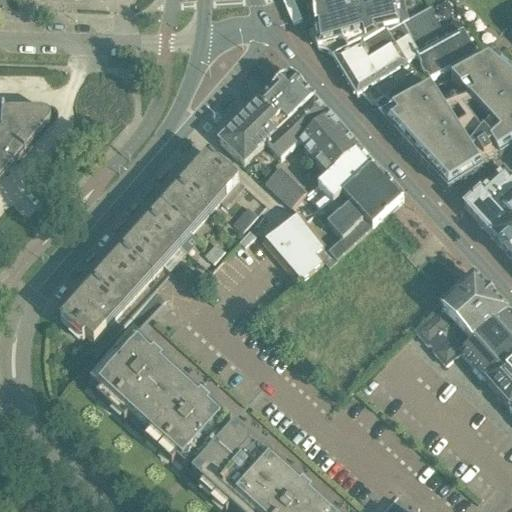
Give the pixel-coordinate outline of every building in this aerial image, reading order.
[(312,0),(318,52),(330,57),(333,62),(361,45),(364,50),(390,34),(412,41),(404,27),(410,24),(402,0),(312,0)] [(463,36),(448,44),(431,12),(410,24),(404,27),(412,41),(390,34),(364,50),(361,45),(333,62),(357,100),(362,98),(372,108),(404,89),(405,92),(428,79),(431,84),(476,59),(463,36)] [(493,142),(503,158),(511,153),(511,152),(511,74),(492,59),(451,82),(452,82),(461,92),(469,88),(475,98),(469,101),(500,135),(496,139),(493,142)] [(256,160),(267,149),(278,139),(289,128),(315,104),(292,81),(284,81),(218,145),(244,171),(256,160)] [(380,119),(448,193),(483,171),(431,91),(380,119)] [(289,128),(278,139),(267,149),(282,165),(301,146),(329,120),(315,104),(289,128)] [(0,181),(52,121),(50,114),(0,112),(0,181)] [(320,188),(359,154),(329,120),(301,146),(307,153),(305,155),(324,178),(318,184),(320,188)] [(477,152),(484,163),(492,158),(485,147),(477,152)] [(320,188),(319,189),(317,190),(327,201),(321,202),(317,198),(307,206),(316,218),(331,205),(332,207),(374,171),(373,170),(374,169),(360,153),(359,154),(320,188)] [(178,191),(209,219),(240,184),(209,157),(178,191)] [(335,236),(388,187),(374,171),(332,207),(331,205),(316,218),(325,229),(327,227),(335,236)] [(265,189),(291,213),(307,197),(281,172),(265,189)] [(465,210),(491,238),(509,222),(502,214),(511,204),(511,180),(505,172),(504,172),(465,210)] [(330,257),(337,265),(351,252),(403,203),(388,187),(335,236),(342,244),(330,257)] [(150,223),(181,251),(209,219),(178,191),(150,223)] [(511,204),(502,214),(509,222),(491,238),(490,239),(511,262),(511,204)] [(249,210),(238,222),(240,223),(248,230),(258,219),(249,210)] [(266,246),(263,248),(298,289),(312,278),(312,277),(325,267),(329,273),(337,265),(330,257),(299,220),(280,236),(271,242),(268,244),(266,246)] [(240,223),(238,222),(233,227),(243,236),(248,230),(240,223)] [(121,255),(152,283),(181,251),(150,223),(121,255)] [(216,247),(210,253),(213,256),(219,262),(225,256),(216,247)] [(213,256),(210,253),(205,259),(213,268),(219,262),(213,256)] [(92,287),(123,316),(152,283),(121,255),(92,287)] [(202,273),(193,283),(199,288),(208,279),(202,273)] [(440,312),(417,336),(429,350),(431,348),(436,355),(434,356),(447,370),(461,357),(507,317),(475,281),(475,280),(474,279),(473,280),(449,303),(440,311),(440,312)] [(94,348),(123,316),(92,287),(60,324),(83,344),(86,341),(94,348)] [(511,321),(507,317),(461,357),(485,384),(486,384),(487,385),(511,361),(511,321)] [(137,431),(183,380),(172,370),(168,375),(161,368),(165,364),(153,354),(150,358),(142,351),(146,347),(134,337),(89,387),(100,396),(97,399),(125,425),(128,422),(137,431)] [(511,361),(487,385),(508,408),(511,404),(511,361)] [(183,380),(137,431),(147,439),(145,442),(172,468),(175,465),(186,474),(231,424),(219,413),(216,417),(209,411),(212,407),(201,397),(197,401),(190,394),(194,390),(183,380)] [(248,511),(285,472),(274,462),(270,466),(263,460),(266,456),(255,446),(251,450),(244,443),(248,439),(236,428),(191,479),(201,488),(199,491),(221,511),(248,511)] [(328,511),(321,505),(317,509),(310,503),(314,499),(303,488),(299,493),(292,486),(295,482),(285,472),(248,511),(328,511)]
